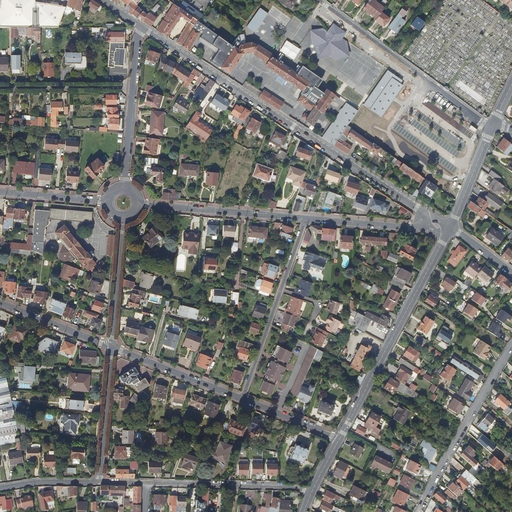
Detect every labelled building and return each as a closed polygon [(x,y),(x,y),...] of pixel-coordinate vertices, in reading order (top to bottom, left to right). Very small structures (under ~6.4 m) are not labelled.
[(0,0),(0,27),(11,28),(25,28),(40,28),(58,27),(67,6),(42,2),(42,11),(35,11),(35,2),(34,0),(0,0)] [(80,10),(83,1),(81,0),(68,0),(67,6),(80,10)] [(95,2),(91,0),(88,5),(97,11),(100,5),(95,2)] [(113,0),(112,2),(115,3),(117,0),(121,0),(127,4),(124,8),(128,11),(128,12),(134,16),(137,18),(141,20),(147,14),(136,4),(134,2),(132,0),(113,0)] [(278,0),(290,8),(295,0),(278,0)] [(384,8),(380,5),(379,5),(375,1),(375,0),(370,0),(363,9),(376,19),(381,12),(384,8)] [(380,5),(384,8),(388,2),(385,0),(382,0),(379,5),(380,5)] [(511,0),(498,0),(511,10),(511,0)] [(167,37),(180,17),(189,22),(176,43),(181,46),(197,20),(195,19),(191,16),(194,12),(201,18),(203,15),(184,1),(179,7),(169,22),(162,33),(167,36),(167,37)] [(151,26),(156,18),(153,16),(152,15),(160,6),(157,4),(147,14),(141,20),(146,23),(151,26)] [(169,22),(179,7),(174,4),(163,20),(166,22),(167,21),(169,22)] [(253,31),(267,12),(259,6),(245,25),(253,31)] [(393,35),(404,21),(402,19),(406,14),(405,13),(401,10),(388,27),(391,30),(388,34),(390,35),(391,33),(393,35)] [(383,27),(389,18),(381,12),(376,19),(375,20),(383,27)] [(424,22),(417,17),(411,25),(414,27),(418,30),(419,30),(424,22)] [(162,33),(169,22),(167,21),(166,22),(163,20),(157,30),(161,32),(162,33)] [(305,121),(312,126),(321,113),(322,113),(335,95),(326,89),(323,94),(317,89),(322,81),(302,67),(297,75),(285,67),(287,64),(278,58),(276,61),(271,58),(273,55),(258,44),(257,46),(252,42),(246,43),(244,32),(240,33),(231,45),(202,23),(199,21),(198,21),(182,47),(188,50),(200,32),(204,34),(201,38),(220,51),(212,62),(220,67),(229,73),(243,54),(252,52),(253,54),(267,64),(265,66),(302,91),(301,93),(302,94),(297,102),(311,111),(308,116),(304,113),(301,117),(305,120),(305,121)] [(327,33),(323,30),(311,32),(313,44),(316,47),(318,57),(329,55),(332,58),(346,56),(344,41),(341,39),(345,33),(339,28),(337,30),(331,26),(327,33)] [(20,35),(20,32),(25,32),(25,28),(11,28),(11,37),(17,37),(17,35),(20,35)] [(40,41),(40,28),(25,28),(25,32),(25,35),(30,35),(30,39),(37,39),(37,40),(40,41)] [(0,42),(8,42),(8,35),(5,35),(5,32),(0,32),(0,42)] [(123,41),(123,33),(113,33),(113,41),(123,41)] [(287,40),(280,51),(294,60),(301,50),(287,40)] [(124,66),(125,54),(123,54),(124,49),(116,48),(115,51),(114,51),(113,61),(114,62),(114,65),(124,66)] [(157,62),(159,54),(148,51),(146,59),(157,62)] [(86,65),(86,56),(81,56),(81,52),(65,52),(65,63),(75,63),(75,68),(85,68),(86,66),(86,65)] [(11,55),(11,70),(20,70),(20,55),(11,55)] [(173,70),(176,64),(161,57),(158,67),(172,73),(173,70)] [(190,73),(176,64),(173,70),(172,73),(184,82),(190,73)] [(53,76),(53,68),(43,68),(43,76),(53,76)] [(195,75),(198,71),(197,71),(194,68),(190,73),(184,82),(183,84),(185,86),(186,87),(189,83),(190,83),(195,75)] [(387,70),(363,105),(381,118),(403,86),(400,84),(403,81),(387,70)] [(208,93),(215,83),(211,80),(206,77),(205,79),(207,80),(204,85),(202,84),(200,87),(208,93)] [(259,97),(263,92),(245,80),(242,86),(259,97)] [(202,102),(208,93),(200,87),(194,96),(202,102)] [(467,94),(484,104),(488,98),(471,88),(467,94)] [(283,103),(263,90),(263,92),(259,97),(280,111),(281,112),(285,105),(283,103)] [(161,100),(162,96),(155,94),(152,93),(151,92),(149,92),(146,104),(161,108),(163,101),(161,100)] [(116,104),(116,95),(106,95),(106,98),(103,98),(103,101),(106,101),(106,104),(116,104)] [(222,115),(232,100),(226,96),(211,118),(217,122),(222,115)] [(189,105),(184,101),(183,102),(178,98),(173,104),(184,112),(187,109),(189,105)] [(56,116),(56,110),(61,110),(61,103),(50,103),(50,105),(50,112),(50,116),(56,116)] [(240,125),(249,111),(240,105),(240,107),(236,104),(230,113),(234,116),(232,120),(240,125)] [(322,138),(333,145),(347,126),(352,119),(357,112),(346,104),(322,138)] [(289,117),(294,110),(285,105),(281,112),(289,117)] [(118,117),(118,112),(116,112),(116,108),(107,108),(107,117),(118,117)] [(162,135),(164,112),(151,111),(149,134),(162,135)] [(212,130),(197,120),(199,117),(194,114),(186,125),(201,135),(199,138),(204,142),(212,130)] [(30,125),(30,120),(25,120),(26,117),(17,116),(17,121),(16,124),(30,125)] [(43,126),(44,118),(36,117),(36,121),(30,120),(30,125),(43,126)] [(255,133),(260,123),(252,118),(251,119),(248,117),(245,122),(249,124),(246,128),(255,133)] [(118,129),(119,119),(110,118),(110,119),(109,125),(109,128),(118,129)] [(352,119),(347,126),(350,128),(355,121),(352,119)] [(347,138),(345,137),(346,135),(368,150),(372,144),(351,130),(352,129),(350,128),(347,126),(333,145),(347,154),(350,150),(349,149),(349,148),(350,149),(352,147),(343,141),(341,144),(340,144),(342,140),(345,141),(347,138)] [(280,147),(286,136),(275,131),(270,142),(277,145),(280,147)] [(156,153),(157,143),(158,143),(159,138),(146,137),(146,142),(147,142),(146,147),(145,147),(144,152),(156,153)] [(57,147),(57,139),(45,138),(44,148),(56,149),(57,147)] [(509,153),(511,148),(511,144),(503,138),(496,147),(507,155),(509,153)] [(77,151),(78,142),(62,140),(61,147),(65,148),(64,150),(77,151)] [(394,158),(380,148),(372,143),(372,144),(368,150),(376,155),(377,156),(382,160),(383,158),(386,160),(385,163),(388,165),(394,158)] [(310,160),(314,148),(309,145),(306,150),(298,147),(295,155),(309,160),(309,159),(310,160)] [(284,161),(288,152),(280,149),(278,155),(277,158),(284,161)] [(156,167),(157,158),(145,157),(144,170),(146,171),(146,173),(150,173),(150,174),(155,175),(156,176),(156,182),(161,182),(162,169),(160,169),(161,167),(156,167)] [(97,173),(104,167),(97,158),(85,169),(93,178),(98,173),(97,173)] [(399,168),(403,164),(397,160),(394,164),(399,168)] [(33,177),(34,163),(33,163),(30,162),(15,161),(14,172),(32,174),(32,177),(33,177)] [(198,174),(199,164),(181,162),(180,175),(188,175),(188,173),(198,174)] [(271,175),(273,170),(257,164),(253,175),(260,178),(260,177),(268,180),(270,175),(271,175)] [(411,170),(403,164),(399,168),(399,169),(408,175),(411,170)] [(300,188),(300,187),(306,173),(290,167),(288,173),(290,174),(288,179),(293,181),(296,181),(294,186),(300,188)] [(50,180),(51,169),(39,168),(38,179),(50,180)] [(340,174),(327,169),(324,178),(336,183),(340,174)] [(387,180),(392,172),(390,169),(384,178),(387,180)] [(78,183),(79,172),(66,170),(65,180),(70,181),(73,181),(73,182),(78,183)] [(420,176),(411,170),(408,175),(417,181),(420,176)] [(501,178),(491,171),(488,175),(494,179),(498,182),(501,178)] [(216,185),(217,174),(206,173),(205,184),(216,185)] [(313,197),(320,177),(318,177),(315,186),(306,183),(305,188),(303,192),(303,194),(313,197)] [(498,182),(494,179),(488,188),(497,195),(499,191),(505,195),(508,190),(498,182)] [(436,187),(426,180),(418,191),(416,189),(411,195),(415,198),(418,194),(417,193),(418,192),(423,195),(424,193),(430,196),(436,187)] [(360,186),(347,182),(344,191),(356,195),(360,186)] [(456,186),(451,197),(456,199),(460,188),(456,186)] [(174,200),(175,194),(175,191),(175,189),(170,188),(170,189),(170,192),(168,192),(163,192),(162,199),(174,200)] [(342,196),(328,191),(323,203),(331,206),(334,199),(340,201),(342,196)] [(503,203),(489,193),(486,196),(486,195),(482,200),(488,204),(498,210),(503,203)] [(298,198),(298,195),(297,195),(295,201),(300,203),(298,211),(302,211),(306,198),(302,197),(301,199),(298,198)] [(368,201),(356,197),(353,206),(365,210),(368,201)] [(483,210),(488,204),(482,200),(479,197),(474,204),(483,210)] [(384,203),(372,199),(369,207),(381,211),(382,210),(386,212),(389,205),(384,203)] [(275,209),(277,203),(270,200),(268,208),(275,209)] [(474,204),(469,200),(466,206),(477,214),(478,214),(479,215),(479,216),(481,217),(485,212),(484,211),(483,210),(474,204)] [(298,211),(300,203),(295,201),(292,210),(298,211)] [(23,220),(24,209),(13,208),(13,209),(7,208),(6,220),(3,220),(2,227),(9,228),(9,218),(13,218),(13,219),(16,219),(16,221),(19,222),(19,219),(23,220)] [(32,235),(32,241),(31,251),(32,251),(42,255),(44,242),(45,228),(48,225),(49,219),(91,223),(92,212),(50,208),(49,211),(34,210),(33,228),(32,235)] [(486,209),(484,211),(485,212),(493,218),(494,215),(486,209)] [(218,235),(219,225),(207,224),(207,235),(218,235)] [(222,236),(234,236),(235,225),(223,224),(222,236)] [(80,246),(74,238),(73,238),(67,231),(68,231),(63,225),(55,232),(59,238),(59,239),(63,244),(58,257),(66,261),(67,259),(71,261),(72,260),(74,262),(78,259),(83,265),(81,266),(83,268),(85,266),(88,270),(90,269),(92,271),(95,268),(93,266),(96,264),(91,258),(87,252),(85,253),(80,246)] [(290,232),(291,228),(282,225),(279,233),(279,234),(278,237),(286,240),(287,237),(289,237),(291,232),(290,232)] [(335,239),(336,229),(322,228),(322,226),(311,225),(310,226),(315,232),(322,233),(321,238),(335,239)] [(150,246),(162,237),(154,226),(149,230),(149,232),(142,237),(150,246)] [(266,238),(266,228),(248,226),(247,236),(266,238)] [(485,237),(497,245),(503,237),(492,228),(485,237)] [(197,253),(198,235),(193,235),(194,233),(184,232),(183,246),(189,247),(189,249),(188,253),(197,253)] [(32,241),(32,235),(27,235),(27,244),(11,242),(10,243),(10,248),(19,249),(31,251),(32,241)] [(351,248),(352,236),(340,235),(339,246),(351,248)] [(0,247),(7,248),(10,248),(10,243),(4,242),(5,236),(1,236),(0,246),(0,247)] [(370,243),(371,237),(361,236),(361,242),(365,243),(365,246),(370,246),(370,243)] [(385,245),(386,238),(371,237),(370,243),(385,245)] [(416,249),(404,243),(399,252),(410,259),(411,258),(412,258),(414,255),(413,254),(416,249)] [(457,264),(466,251),(459,246),(454,252),(452,251),(450,253),(452,255),(450,258),(457,264)] [(508,263),(511,258),(511,251),(508,249),(500,257),(502,258),(508,263)] [(325,262),(318,260),(319,255),(305,251),(304,257),(306,257),(305,260),(303,265),(309,267),(310,266),(322,270),(323,267),(324,267),(325,265),(324,265),(325,262)] [(396,263),(399,256),(390,252),(387,259),(396,263)] [(185,268),(185,256),(177,255),(177,268),(185,268)] [(217,269),(217,257),(204,256),(203,269),(217,269)] [(98,270),(105,265),(102,261),(96,266),(98,270)] [(480,269),(471,262),(464,271),(473,278),(480,269)] [(80,269),(65,263),(60,276),(70,280),(71,276),(72,273),(74,274),(78,275),(80,269)] [(273,280),(278,267),(268,264),(264,277),(273,280)] [(406,282),(411,274),(401,268),(401,269),(398,267),(395,272),(398,274),(396,276),(394,275),(392,278),(404,284),(406,282)] [(494,274),(485,267),(478,276),(487,283),(494,274)] [(149,289),(153,275),(142,272),(140,276),(142,277),(140,286),(149,289)] [(505,281),(506,280),(500,275),(494,282),(500,287),(499,288),(505,292),(511,285),(508,282),(506,282),(505,281)] [(450,290),(455,283),(447,277),(442,284),(450,290)] [(133,284),(134,282),(129,281),(129,279),(125,278),(125,279),(123,279),(123,280),(123,285),(134,288),(136,289),(137,285),(133,284)] [(271,286),(273,282),(263,278),(263,280),(259,278),(257,279),(255,286),(256,288),(259,289),(269,293),(270,290),(272,290),(274,287),(271,286)] [(305,296),(310,282),(300,278),(297,284),(299,285),(298,288),(296,287),(294,292),(305,296)] [(404,284),(392,278),(390,283),(401,289),(404,284)] [(92,279),(88,291),(98,295),(103,283),(92,279)] [(467,286),(457,279),(455,283),(463,288),(466,290),(468,287),(467,286)] [(14,292),(15,282),(13,282),(7,282),(5,281),(4,291),(14,292)] [(371,288),(372,286),(365,283),(363,286),(370,289),(369,291),(376,295),(378,292),(377,291),(371,288)] [(30,297),(31,287),(18,286),(17,296),(30,297)] [(481,296),(486,290),(483,287),(478,294),(481,296)] [(136,307),(139,295),(144,296),(145,291),(136,289),(134,288),(132,293),(130,299),(129,298),(127,304),(136,307)] [(226,302),(226,297),(225,297),(225,296),(225,295),(225,294),(224,293),(223,292),(222,291),(221,291),(221,289),(213,289),(212,297),(214,298),(213,302),(220,303),(220,301),(226,302)] [(396,302),(400,294),(391,290),(387,297),(396,302)] [(45,303),(46,292),(35,291),(34,301),(40,301),(40,303),(45,303)] [(478,294),(476,292),(471,300),(480,306),(485,299),(481,296),(478,294)] [(433,306),(438,299),(430,294),(425,301),(433,306)] [(299,311),(303,300),(292,297),(290,302),(290,303),(289,305),(287,309),(286,309),(285,313),(296,317),(299,318),(301,312),(299,311)] [(391,310),(396,302),(387,297),(383,305),(391,310)] [(61,314),(66,304),(52,299),(50,305),(53,306),(51,310),(61,314)] [(100,312),(103,302),(95,299),(92,309),(100,312)] [(337,314),(340,303),(330,299),(329,304),(330,304),(329,307),(328,306),(326,310),(337,314)] [(262,319),(266,308),(265,308),(266,305),(260,303),(259,306),(255,305),(252,315),(262,319)] [(477,309),(468,304),(463,311),(472,317),(477,309)] [(186,316),(189,307),(179,305),(177,314),(186,316)] [(72,319),(76,310),(66,306),(63,315),(72,319)] [(195,319),(197,310),(189,307),(186,316),(195,319)] [(365,332),(371,320),(365,316),(353,310),(350,308),(349,323),(354,326),(365,332)] [(511,317),(501,310),(495,318),(503,324),(506,319),(509,321),(511,317)] [(385,327),(390,319),(383,315),(381,319),(367,311),(365,316),(371,320),(385,327)] [(292,327),(296,317),(285,313),(283,317),(285,317),(282,323),(283,324),(281,329),(289,333),(291,327),(292,327)] [(336,333),(341,322),(331,316),(328,322),(329,323),(326,328),(336,333)] [(93,317),(89,324),(99,328),(102,321),(101,320),(93,317)] [(426,334),(434,322),(425,317),(418,329),(426,334)] [(140,326),(141,324),(127,320),(124,331),(138,334),(140,326)] [(257,333),(260,324),(251,321),(248,330),(257,333)] [(487,331),(498,338),(500,334),(497,332),(501,327),(493,322),(487,331)] [(24,340),(28,330),(14,324),(9,338),(14,340),(16,336),(24,340)] [(151,341),(154,329),(140,326),(138,334),(137,338),(151,341)] [(444,326),(435,340),(440,343),(441,341),(447,345),(452,337),(449,335),(450,334),(447,332),(449,329),(444,326)] [(321,346),(326,336),(327,336),(329,333),(319,328),(317,331),(311,341),(321,346)] [(175,348),(179,335),(180,332),(172,329),(171,333),(167,332),(163,344),(175,348)] [(196,349),(200,337),(196,336),(195,337),(186,333),(182,344),(196,349)] [(424,339),(417,335),(414,339),(421,344),(424,339)] [(56,350),(59,342),(49,338),(48,337),(46,337),(45,338),(35,345),(40,352),(44,349),(54,353),(55,350),(56,350)] [(256,349),(257,345),(242,340),(240,347),(249,350),(250,347),(256,349)] [(485,354),(487,352),(490,347),(480,340),(472,352),(484,360),(487,355),(485,354)] [(72,355),(75,345),(65,341),(61,351),(72,355)] [(218,356),(223,343),(219,342),(216,348),(217,348),(214,355),(218,356)] [(359,371),(372,347),(369,345),(367,347),(361,344),(358,351),(356,349),(355,352),(357,353),(350,366),(359,371)] [(281,376),(283,372),(284,372),(286,367),(285,366),(286,364),(283,363),(284,361),(287,362),(292,352),(277,345),(272,355),(276,357),(274,361),(271,360),(269,363),(271,363),(267,371),(265,371),(264,374),(267,375),(264,380),(263,380),(259,389),(264,391),(264,390),(266,391),(266,392),(271,394),(275,384),(274,384),(275,382),(277,383),(278,381),(279,381),(282,376),(281,376)] [(313,358),(317,348),(311,345),(290,394),(291,394),(297,397),(302,385),(313,358)] [(418,358),(420,354),(409,346),(403,355),(413,361),(413,360),(417,362),(419,358),(418,358)] [(246,359),(249,350),(240,347),(239,350),(236,349),(235,351),(237,352),(236,353),(238,354),(237,356),(246,359)] [(319,360),(323,352),(317,348),(313,358),(319,360)] [(95,363),(96,353),(88,352),(88,351),(80,350),(79,362),(95,363)] [(451,352),(446,359),(450,362),(454,354),(451,352)] [(210,365),(213,358),(201,353),(196,364),(197,364),(206,368),(207,368),(208,364),(210,365)] [(483,376),(454,357),(450,362),(460,369),(480,382),(483,376)] [(420,370),(401,358),(398,362),(412,371),(417,374),(420,370)] [(30,363),(17,363),(17,367),(21,367),(21,373),(19,373),(20,380),(25,380),(25,379),(33,379),(33,382),(39,382),(39,374),(34,374),(34,368),(29,368),(30,363)] [(448,381),(456,369),(447,364),(440,376),(448,381)] [(404,385),(412,373),(402,366),(398,371),(399,371),(394,378),(402,383),(404,385)] [(138,391),(150,385),(145,377),(142,379),(140,380),(139,377),(140,376),(134,367),(129,370),(129,369),(127,368),(124,371),(123,372),(124,373),(119,376),(123,383),(126,381),(127,384),(135,379),(137,382),(134,384),(138,391)] [(240,384),(244,373),(234,369),(230,381),(240,384)] [(18,432),(15,419),(12,406),(11,401),(5,373),(0,373),(0,445),(16,442),(16,441),(20,440),(18,432)] [(88,391),(89,383),(86,383),(87,375),(69,373),(68,382),(68,388),(68,389),(88,391)] [(424,375),(422,377),(429,382),(432,378),(425,373),(424,375)] [(360,386),(363,380),(364,378),(359,375),(354,384),(360,386)] [(393,393),(399,383),(390,378),(384,388),(393,393)] [(469,392),(474,384),(467,379),(457,394),(468,401),(472,394),(469,392)] [(404,385),(402,383),(400,386),(406,390),(404,392),(417,400),(420,395),(414,391),(409,388),(404,385)] [(163,402),(166,386),(156,384),(154,396),(159,397),(158,401),(163,402)] [(308,401),(315,386),(310,384),(308,388),(302,385),(297,397),(301,398),(300,399),(304,401),(305,400),(308,401)] [(432,394),(437,387),(432,384),(428,391),(432,394)] [(437,387),(432,394),(436,396),(440,389),(437,387)] [(182,403),(185,390),(177,388),(177,389),(173,388),(172,396),(175,397),(174,401),(182,403)] [(127,406),(128,395),(122,394),(123,390),(114,389),(113,399),(116,399),(116,398),(121,398),(120,406),(127,406)] [(135,405),(140,398),(134,394),(129,400),(135,405)] [(508,407),(511,404),(500,394),(494,401),(508,413),(511,410),(508,407)] [(203,409),(206,399),(198,396),(198,397),(194,395),(190,404),(203,409)] [(458,414),(464,405),(454,398),(447,408),(458,414)] [(83,409),(83,400),(66,399),(65,408),(83,409)] [(330,416),(334,406),(322,400),(318,411),(330,416)] [(214,418),(219,405),(209,401),(204,413),(214,418)] [(403,425),(411,412),(399,405),(397,409),(400,411),(394,420),(403,425)] [(77,423),(78,412),(63,411),(62,421),(64,422),(63,431),(74,432),(75,423),(77,423)] [(378,423),(380,417),(371,412),(365,423),(357,419),(355,422),(372,431),(376,434),(381,425),(378,423)] [(488,428),(494,420),(487,414),(480,422),(481,422),(478,425),(485,431),(488,433),(490,430),(488,428)] [(254,415),(249,430),(258,432),(263,418),(254,415)] [(163,427),(164,419),(160,418),(159,422),(155,422),(155,426),(163,427)] [(24,432),(25,420),(15,419),(18,432),(24,432)] [(246,427),(236,423),(237,422),(231,420),(229,425),(226,424),(225,424),(224,427),(224,429),(227,430),(226,430),(242,437),(246,427)] [(497,423),(494,420),(488,428),(490,430),(497,423)] [(363,436),(366,430),(359,426),(355,432),(363,436)] [(134,443),(134,430),(122,430),(122,443),(134,443)] [(186,441),(189,433),(183,431),(180,438),(186,441)] [(376,434),(372,431),(370,434),(379,439),(381,436),(376,434)] [(167,444),(167,432),(156,432),(156,444),(167,444)] [(389,440),(388,444),(401,451),(403,447),(389,440)] [(225,462),(231,446),(220,442),(216,452),(213,451),(210,457),(214,459),(215,458),(225,462)] [(428,462),(436,449),(430,446),(432,444),(427,442),(424,447),(428,449),(424,455),(422,459),(428,462)] [(303,462),(309,449),(295,444),(294,447),(291,446),(290,446),(288,451),(289,453),(291,454),(290,457),(303,462)] [(359,458),(364,448),(355,444),(350,453),(359,458)] [(130,457),(130,447),(126,446),(115,446),(115,458),(125,458),(125,457),(130,457)] [(474,451),(468,446),(464,450),(470,456),(472,457),(474,454),(473,453),(474,451)] [(40,457),(40,448),(31,447),(26,447),(26,458),(33,458),(33,457),(40,457)] [(510,455),(502,447),(500,450),(508,457),(510,455)] [(84,455),(84,449),(72,448),(71,457),(73,457),(72,463),(79,463),(80,458),(83,458),(83,455),(84,455)] [(472,457),(470,456),(464,450),(460,455),(473,467),(477,462),(472,457)] [(24,461),(22,451),(8,454),(10,464),(24,461)] [(196,465),(200,454),(193,452),(192,456),(185,453),(183,460),(183,461),(181,467),(189,470),(190,467),(194,468),(195,465),(196,465)] [(56,467),(56,455),(43,455),(43,465),(47,465),(50,465),(50,467),(56,467)] [(391,463),(388,462),(388,460),(381,457),(381,458),(378,457),(375,456),(371,465),(388,474),(393,464),(391,463)] [(502,464),(494,456),(488,463),(490,465),(496,470),(502,464)] [(417,474),(421,465),(410,460),(406,469),(417,474)] [(161,471),(161,461),(157,461),(152,461),(148,461),(148,472),(154,472),(154,471),(161,471)] [(341,479),(348,465),(340,461),(333,475),(341,479)] [(262,463),(252,463),(251,473),(262,473),(262,463)] [(277,464),(266,463),(266,473),(270,473),(273,473),(273,475),(277,475),(277,464)] [(247,464),(238,464),(238,474),(247,474),(247,464)] [(135,478),(135,474),(128,474),(128,470),(116,470),(116,478),(135,478)] [(470,483),(474,478),(472,476),(466,470),(461,476),(469,483),(470,483)] [(409,489),(414,480),(404,475),(399,484),(409,489)] [(469,483),(461,476),(458,479),(455,483),(461,489),(463,490),(469,483)] [(455,496),(461,489),(455,483),(452,481),(449,484),(450,485),(447,489),(455,496)] [(361,500),(366,491),(358,487),(354,485),(350,494),(353,496),(361,500)] [(124,496),(125,487),(112,487),(100,486),(100,501),(113,502),(113,500),(119,500),(119,496),(124,496)] [(140,506),(141,487),(133,487),(133,503),(133,506),(140,506)] [(207,511),(208,505),(209,489),(203,488),(203,495),(202,495),(202,501),(197,501),(195,511),(207,511)] [(451,497),(453,495),(446,489),(444,492),(451,498),(451,497)] [(330,503),(334,494),(326,490),(322,499),(330,503)] [(402,505),(407,494),(398,490),(392,501),(402,505)] [(54,500),(52,491),(39,494),(42,511),(48,510),(46,502),(54,500)] [(450,501),(438,491),(434,495),(442,503),(443,502),(446,505),(447,504),(450,501)] [(268,511),(269,507),(271,495),(263,494),(263,498),(267,499),(265,507),(261,507),(260,511),(268,511)] [(33,505),(30,495),(26,496),(27,497),(24,497),(20,498),(20,499),(16,500),(18,509),(33,505)] [(165,506),(165,496),(155,495),(154,506),(155,506),(161,506),(165,506)] [(186,508),(187,497),(177,497),(176,507),(186,508)] [(280,500),(273,498),(271,508),(269,507),(268,511),(277,511),(278,510),(280,500)] [(289,511),(290,501),(280,500),(278,510),(281,511),(289,511)] [(328,511),(329,511),(333,506),(323,501),(320,508),(328,511)] [(453,509),(455,506),(450,501),(447,504),(453,509)] [(86,511),(87,503),(77,502),(76,511),(86,511)]
